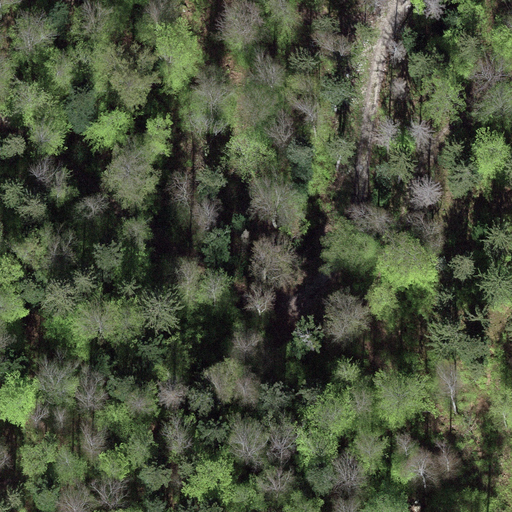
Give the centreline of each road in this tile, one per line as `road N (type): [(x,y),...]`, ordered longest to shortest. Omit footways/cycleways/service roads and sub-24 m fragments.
road 1 (track): [(511,107),(454,121),(424,164),(381,280),(353,314),(311,321),(237,296),(26,134),(0,123)]
road 2 (track): [(277,313),(351,241),(374,88),(392,20),(406,0)]
